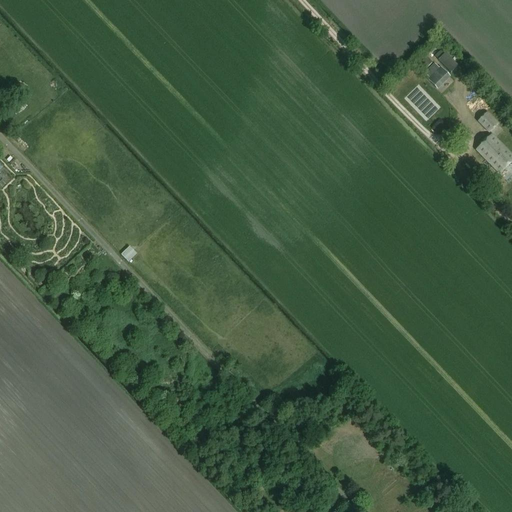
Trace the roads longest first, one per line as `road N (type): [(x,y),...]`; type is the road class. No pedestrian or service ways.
road 1 (unclassified): [(356,511),(0,135)]
road 2 (unclassified): [(299,0),(511,225)]
